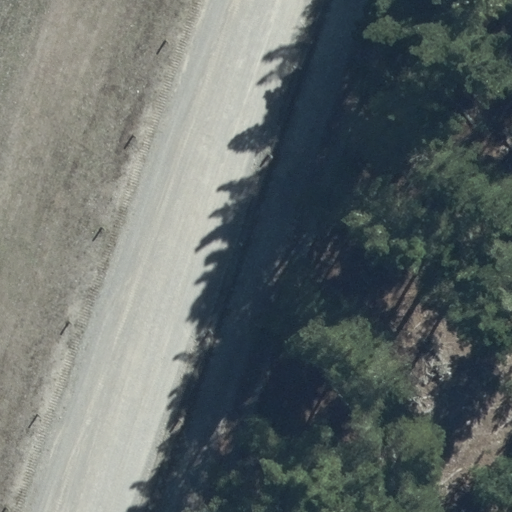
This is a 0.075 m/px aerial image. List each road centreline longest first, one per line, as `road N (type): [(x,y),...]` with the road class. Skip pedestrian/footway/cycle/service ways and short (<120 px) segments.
road 1 (unclassified): [(68,511),(248,0)]
road 2 (track): [(353,0),(178,511)]
